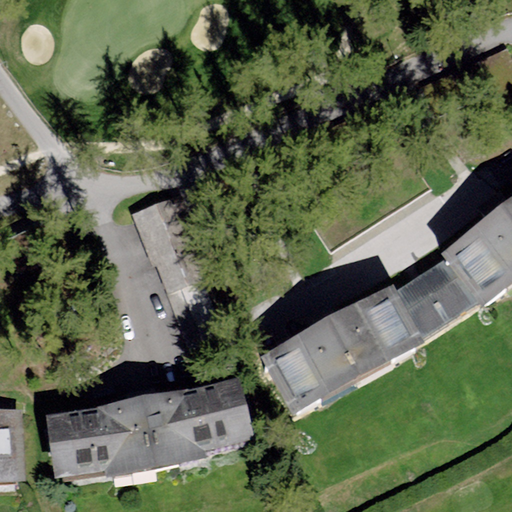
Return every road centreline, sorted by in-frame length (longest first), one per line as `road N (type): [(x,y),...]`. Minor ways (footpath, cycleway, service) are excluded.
road 1 (residential): [(71,190),(147,176),(511,35)]
road 2 (residential): [(0,69),(71,190)]
